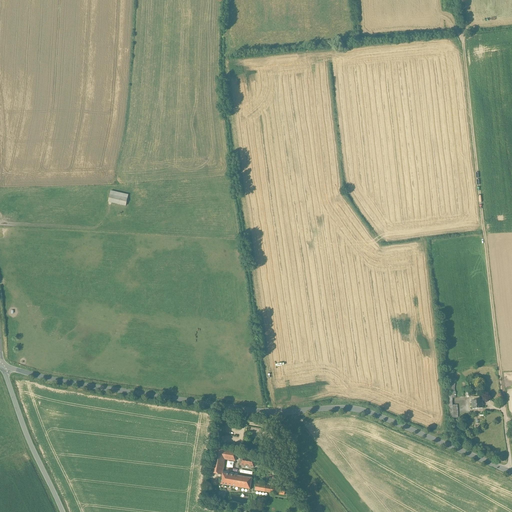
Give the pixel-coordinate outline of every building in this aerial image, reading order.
[(453,0),(443,0),(445,11),(454,10),(453,0)] [(128,194),(110,190),(108,201),(125,205),(128,194)] [(454,381),(446,382),(448,418),(457,418),(457,405),(453,406),(452,399),(455,398),(454,381)] [(472,401),(472,410),(482,409),(482,404),(481,404),(480,400),(479,400),(472,401)] [(226,451),(214,449),(210,473),(221,475),(221,476),(222,476),(222,473),(225,460),(226,451)] [(237,453),(226,451),(225,460),(235,461),(237,453)] [(255,459),(241,457),(240,465),(253,468),(255,459)] [(252,478),(222,473),(222,476),(221,484),(250,489),(252,478)] [(285,489),(255,484),(255,490),(284,495),(285,489)]
